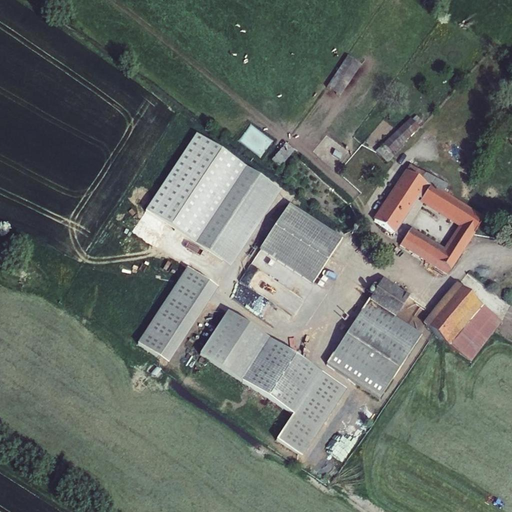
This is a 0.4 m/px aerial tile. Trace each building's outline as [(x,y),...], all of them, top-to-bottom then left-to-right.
[(346,58),(326,87),(340,96),(360,66),(346,58)] [(389,157),(415,128),(406,120),(380,148),(389,157)] [(284,145),(270,161),(278,168),(292,151),(284,145)] [(389,157),(380,148),(374,154),(385,164),(390,158),(389,157)] [(281,190),(245,168),(197,249),(233,270),(281,190)] [(480,222),(456,206),(440,196),(445,188),(408,168),(372,223),(392,236),(415,200),(460,228),(442,253),(408,231),(398,247),(444,277),(480,222)] [(313,283),(341,240),(289,205),(260,249),(313,283)] [(188,267),(138,343),(167,362),(217,287),(188,267)] [(369,301),(395,318),(409,297),(382,280),(368,301),(369,301)] [(444,345),(474,303),(457,289),(427,330),(444,345)] [(395,318),(369,301),(326,365),(378,400),(421,336),(395,318)] [(491,335),(492,334),(492,333),(493,330),(494,326),(496,322),(497,320),(474,303),(444,345),(470,364),(491,335)] [(292,415),(320,373),(228,311),(199,353),(292,415)] [(501,323),(497,320),(496,322),(494,326),(493,330),(492,333),(492,334),(501,323)] [(320,373),(292,415),(276,440),(301,457),(345,390),(320,373)]
